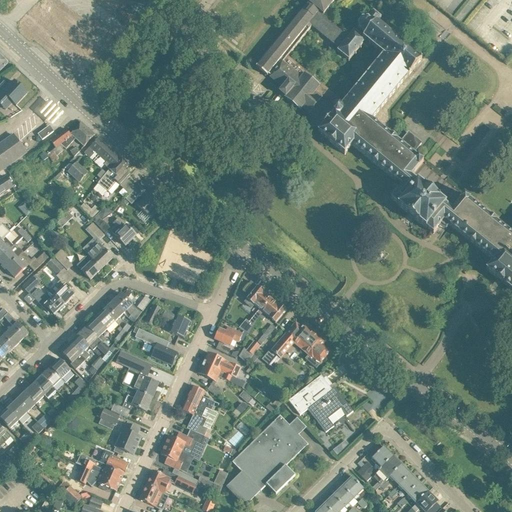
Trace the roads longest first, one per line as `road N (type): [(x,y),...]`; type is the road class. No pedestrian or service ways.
road 1 (secondary): [(414,382),(241,245)]
road 2 (residential): [(129,511),(213,312)]
road 3 (secondary): [(241,245),(80,106)]
road 4 (unclassified): [(213,312),(128,278),(112,282),(52,340)]
road 5 (unclassified): [(80,106),(145,28),(160,23),(183,33),(211,0)]
road 6 (unclassified): [(414,382),(462,312),(487,299),(511,308)]
road 7 (residential): [(298,511),(381,424),(394,436)]
road 8 (secondary): [(511,460),(414,382)]
